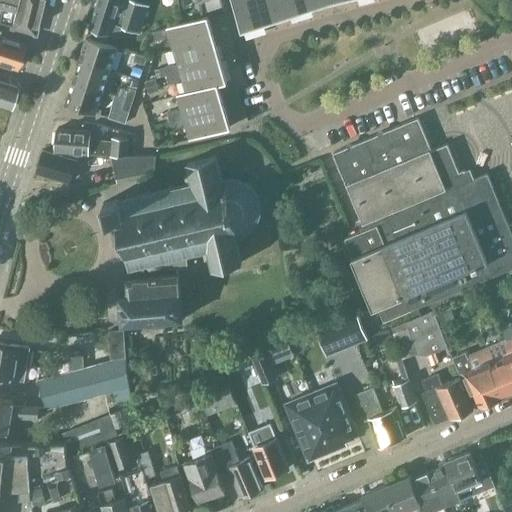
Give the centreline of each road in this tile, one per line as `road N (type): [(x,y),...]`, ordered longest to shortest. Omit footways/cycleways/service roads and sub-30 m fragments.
road 1 (residential): [(425,0),(267,46),(274,102),(294,126),(511,43)]
road 2 (residential): [(263,511),(511,409)]
road 3 (secondary): [(4,201),(69,0)]
